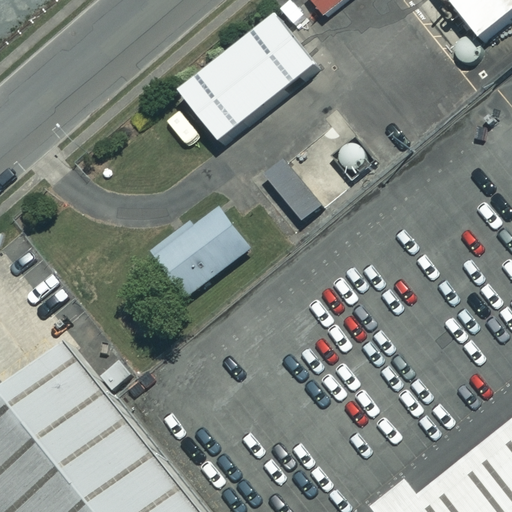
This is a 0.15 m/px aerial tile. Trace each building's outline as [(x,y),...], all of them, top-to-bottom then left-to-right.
[(348,0),(311,0),(326,18),(348,0)] [(511,21),(511,0),(445,0),(481,46),(511,21)] [(316,68),(279,20),(185,92),(222,140),(316,68)] [(327,203),(292,160),(268,179),(303,222),(327,203)] [(253,251),(220,207),(154,255),(186,300),(253,251)] [(210,511),(95,362),(0,434),(0,511),(210,511)] [(511,511),(511,424),(404,511),(511,511)]
